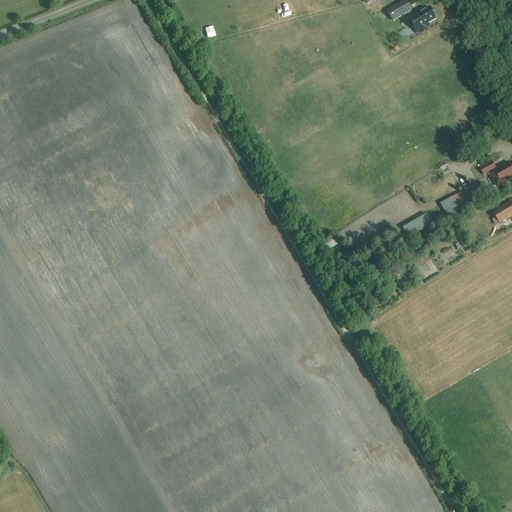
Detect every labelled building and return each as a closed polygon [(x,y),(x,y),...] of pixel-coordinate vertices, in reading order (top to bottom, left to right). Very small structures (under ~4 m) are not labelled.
[(392,22),(411,11),(404,0),(395,0),(398,4),(386,11),(383,7),(369,15),(376,26),(390,17),(392,22)] [(432,14),(429,8),(421,13),(420,12),(417,14),(418,15),(408,21),(416,34),(429,26),(427,24),(432,21),(432,22),(435,21),(434,20),(435,19),(435,18),(436,17),(433,13),(432,14)] [(496,169),(491,161),(479,168),(483,176),(488,174),(497,190),(511,181),(511,167),(511,168),(507,163),(496,169)] [(485,198),(479,188),(472,192),(470,189),(460,195),(468,208),(485,198)] [(511,202),(493,213),(496,217),(492,220),(496,227),(511,217),(511,202)] [(411,237),(434,224),(428,213),(405,226),(411,237)]
